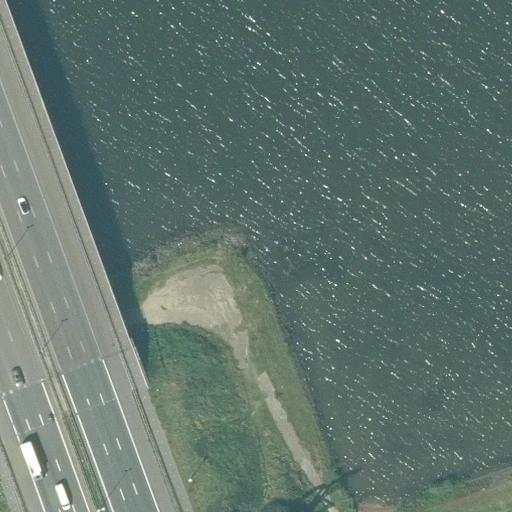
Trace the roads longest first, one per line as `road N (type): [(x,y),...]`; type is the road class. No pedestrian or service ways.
road 1 (motorway): [(136,511),(0,140)]
road 2 (motorway): [(0,325),(67,511)]
